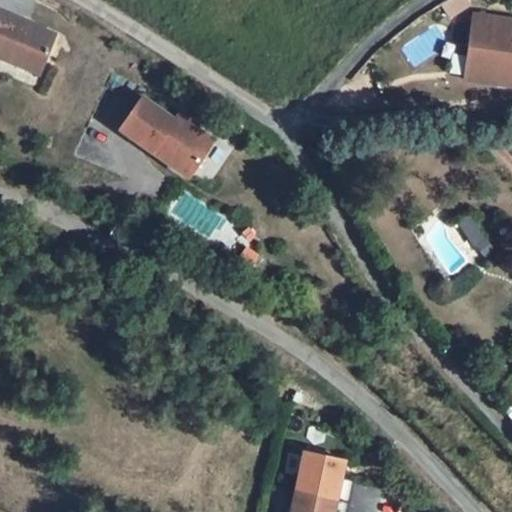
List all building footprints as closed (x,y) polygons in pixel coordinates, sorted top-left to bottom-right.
[(0,10),(0,56),(14,62),(18,54),(43,64),(56,34),(28,22),(25,29),(18,26),(21,20),(0,10)] [(511,20),(473,15),(464,79),(511,85),(511,20)] [(21,20),(18,26),(25,29),(28,22),(21,20)] [(43,64),(18,54),(14,62),(40,73),(43,64)] [(143,97),(121,128),(189,177),(212,144),(189,128),(192,126),(193,124),(178,114),(175,119),(143,97)] [(192,126),(189,128),(212,144),(214,141),(192,126)] [(156,227),(164,232),(170,224),(162,218),(156,227)] [(474,242),(484,236),(472,218),(462,224),(474,242)] [(485,237),(478,243),(487,256),(495,249),(485,237)] [(296,491),(350,502),(353,487),(340,483),(342,477),(345,460),(304,451),(296,491)] [(342,477),(340,483),(353,487),(355,480),(342,477)] [(347,511),(350,502),(296,491),(291,511),(347,511)]
